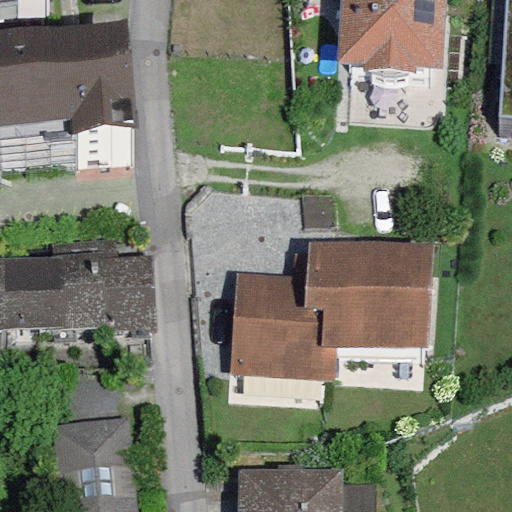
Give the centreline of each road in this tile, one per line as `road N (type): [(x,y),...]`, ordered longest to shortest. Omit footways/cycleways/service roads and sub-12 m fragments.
road 1 (residential): [(187,511),(144,67),(147,0)]
road 2 (unknown): [(157,179),(291,171),(407,176)]
